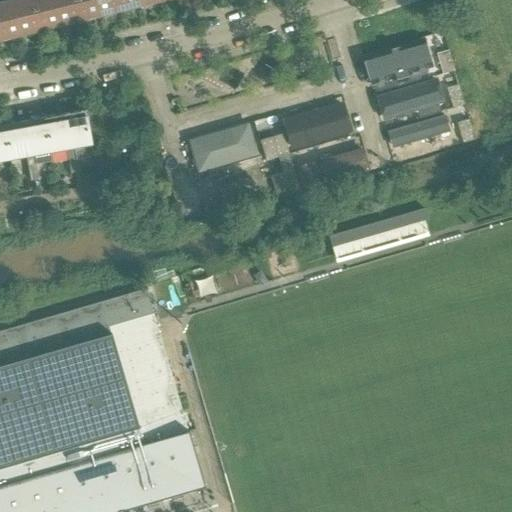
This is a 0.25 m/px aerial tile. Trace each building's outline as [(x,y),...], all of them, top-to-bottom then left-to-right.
[(31,0),(12,0),(10,1),(19,36),(39,31),(31,0)] [(52,0),(31,0),(39,31),(59,26),(52,0)] [(74,0),(52,0),(59,26),(79,21),(74,0)] [(95,0),(74,0),(79,21),(99,16),(95,0)] [(116,0),(95,0),(99,16),(119,11),(116,0)] [(137,0),(116,0),(119,11),(139,6),(137,0)] [(10,1),(0,3),(0,40),(19,36),(10,1)] [(366,62),(375,89),(398,82),(401,85),(408,83),(409,78),(432,71),(424,44),(366,62)] [(443,74),(454,71),(448,50),(437,54),(443,74)] [(378,98),(384,118),(442,101),(436,81),(378,98)] [(447,89),(453,109),(464,105),(458,85),(447,89)] [(284,121),(292,148),(349,131),(341,104),(284,121)] [(85,110),(64,114),(70,148),(74,148),(77,160),(93,157),(91,145),(91,144),(85,110)] [(64,114),(44,118),(50,152),(66,149),(68,161),(77,160),(74,148),(70,148),(64,114)] [(445,116),(389,132),(393,147),(449,131),(445,116)] [(44,118),(24,121),(30,156),(34,155),(36,164),(51,162),(49,152),(50,152),(44,118)] [(191,157),(195,173),(259,154),(249,120),(186,138),(192,157),(191,157)] [(468,120),(457,123),(463,143),(474,140),(468,120)] [(24,121),(4,125),(10,160),(26,157),(28,169),(37,167),(36,164),(34,155),(30,156),(24,121)] [(4,125),(0,125),(0,161),(10,160),(4,125)] [(283,134),(271,137),(260,141),(266,161),(289,154),(283,134)] [(296,167),(303,190),(371,171),(364,147),(296,167)] [(75,173),(77,188),(81,187),(79,172),(77,160),(68,161),(71,173),(75,173)] [(37,167),(28,169),(31,181),(34,180),(39,179),(37,167)] [(294,170),(271,177),(276,197),(300,191),(294,170)] [(425,210),(329,238),(332,247),(424,220),(427,219),(425,210)] [(205,487),(192,446),(185,424),(146,289),(0,331),(0,511),(117,511),(120,510),(127,509),(205,487)]
